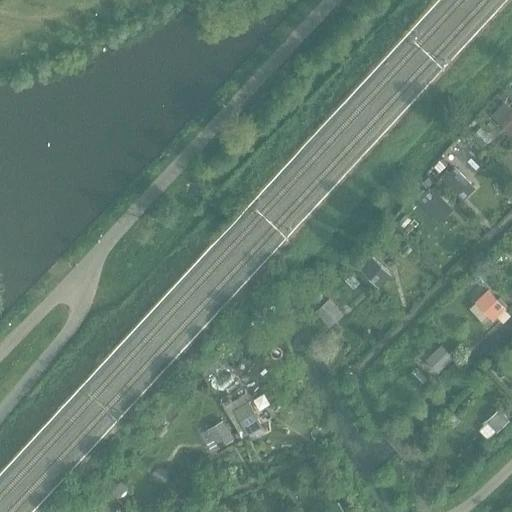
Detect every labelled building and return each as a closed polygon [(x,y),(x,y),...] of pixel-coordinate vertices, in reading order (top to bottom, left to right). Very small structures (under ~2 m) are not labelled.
[(493,114),(511,132),(511,105),(506,100),(493,114)] [(463,180),(451,165),(436,177),(449,192),(463,180)] [(419,200),(442,222),(456,207),(433,185),(419,200)] [(380,271),(368,256),(354,268),(366,283),(380,271)] [(505,306),(493,291),(479,303),(491,318),(505,306)] [(317,309),(332,325),(346,313),(331,297),(317,309)] [(457,355),(445,339),(430,351),(443,366),(457,355)] [(265,417),(253,402),(238,414),(251,429),(265,417)] [(511,419),(499,404),(484,416),(497,431),(511,419)] [(204,430),(214,450),(236,438),(226,418),(204,430)]
